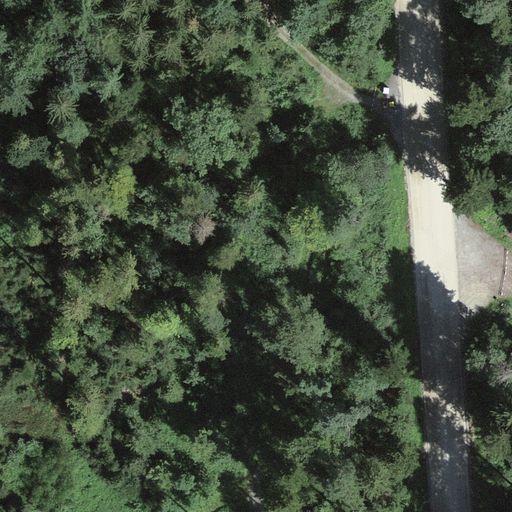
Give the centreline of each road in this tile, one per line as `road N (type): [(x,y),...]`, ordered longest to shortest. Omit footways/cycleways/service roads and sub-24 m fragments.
road 1 (tertiary): [(415,0),(448,511)]
road 2 (track): [(243,511),(278,406),(342,88)]
road 3 (track): [(255,0),(342,88),(423,102)]
road 4 (track): [(511,237),(427,145)]
